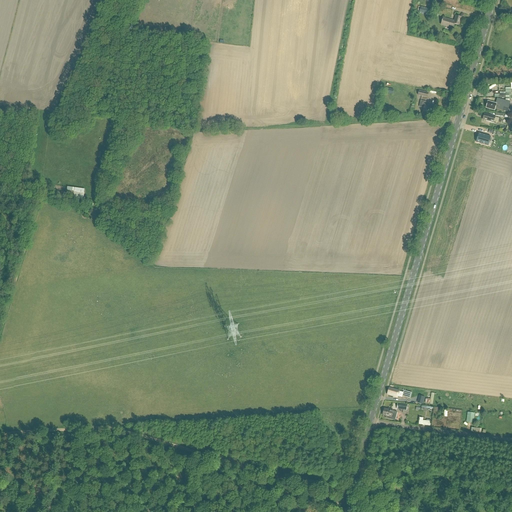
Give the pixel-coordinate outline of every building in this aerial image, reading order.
[(429,9),(420,7),(419,14),(427,16),(429,9)] [(459,26),(461,18),(456,17),(454,22),(443,19),(441,25),(453,29),(454,24),(459,26)] [(433,114),(434,108),(431,107),(431,106),(425,105),(426,102),(420,101),(419,107),(424,108),(423,112),(433,114)] [(492,103),(488,102),(486,108),(494,111),(495,109),(502,111),(507,113),(508,109),(503,108),(504,107),(496,105),(496,104),(492,103)] [(493,123),(495,117),(484,115),(483,120),(486,121),(493,123)] [(476,142),(488,146),(488,145),(490,137),(491,138),(491,137),(478,134),(479,134),(476,142)] [(74,192),(73,199),(83,200),(84,194),(74,192)] [(404,391),(403,393),(399,392),(400,391),(389,388),(387,395),(393,397),(397,398),(398,397),(402,398),(402,397),(410,399),(412,394),(404,391)] [(395,421),(397,412),(393,411),(384,408),(382,416),(385,417),(385,418),(395,421)] [(474,423),(475,413),(468,412),(466,422),(474,423)] [(430,426),(431,421),(423,420),(423,418),(420,418),(419,425),(430,426)]
